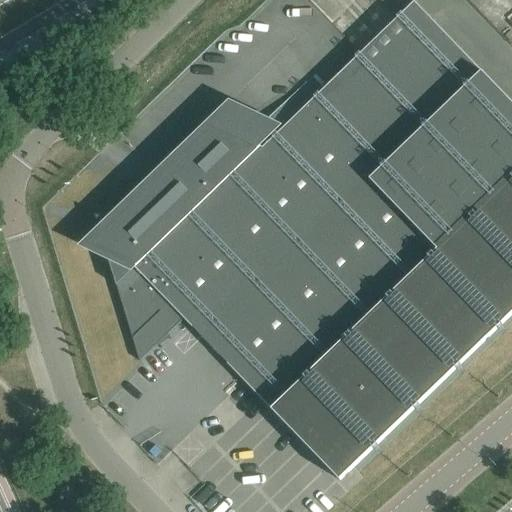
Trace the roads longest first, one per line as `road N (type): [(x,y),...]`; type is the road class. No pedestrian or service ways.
road 1 (unclassified): [(159,511),(81,428),(9,199),(19,165),(39,140),(185,0)]
road 2 (unclassified): [(511,425),(413,511)]
